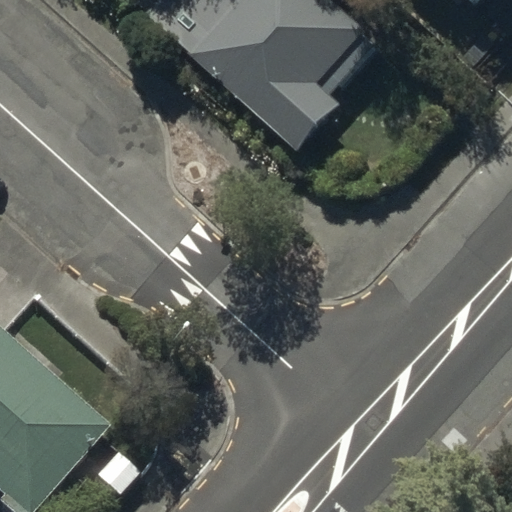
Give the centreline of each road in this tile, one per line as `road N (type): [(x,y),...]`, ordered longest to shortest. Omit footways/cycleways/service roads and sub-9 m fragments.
road 1 (residential): [(0,104),(359,433)]
road 2 (residential): [(359,433),(511,267)]
